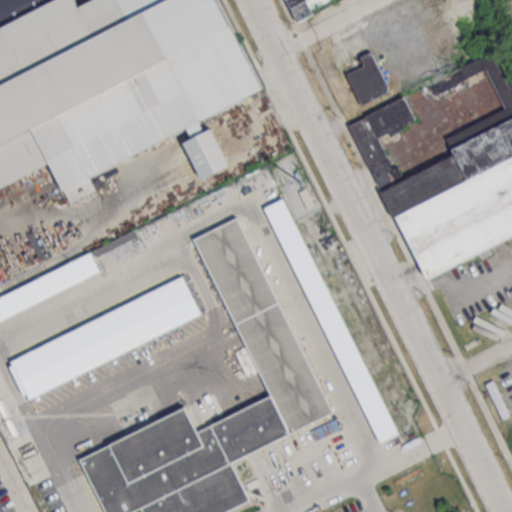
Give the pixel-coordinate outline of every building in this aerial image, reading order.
[(0,0),(0,189),(1,191),(52,166),(72,205),(97,193),(91,181),(190,132),(202,125),(266,93),(219,0),(100,0),(81,10),(75,0),(0,0)] [(284,0),(293,20),(338,0),(284,0)] [(423,89),(498,50),(511,78),(511,123),(455,153),(449,140),(509,109),(488,70),(429,100),(423,89)] [(349,77),(364,108),(391,95),(389,91),(390,89),(372,53),(363,58),(368,68),(349,77)] [(407,182),(399,167),(394,169),(380,140),(389,135),(391,138),(408,130),(406,127),(417,121),(406,99),(350,127),(384,194),(407,182)] [(511,161),(511,123),(455,153),(457,156),(472,183),(511,161)] [(190,132),(195,142),(186,146),(204,182),(232,168),(213,132),(207,135),(202,125),(190,132)] [(457,156),(407,182),(384,194),(398,221),(401,219),(472,183),(457,156)] [(511,161),(511,239),(432,281),(400,220),(401,219),(472,183),(511,161)] [(266,210),(382,446),(401,436),(285,201),(266,210)] [(196,243),(274,399),(292,437),(335,415),(239,221),(196,243)] [(0,301),(93,255),(102,274),(0,325),(0,301)] [(14,364),(185,279),(204,316),(33,401),(14,364)] [(82,463),(106,511),(141,511),(144,511),(235,511),(252,504),(233,466),(292,437),(274,399),(200,435),(189,411),(82,463)]
